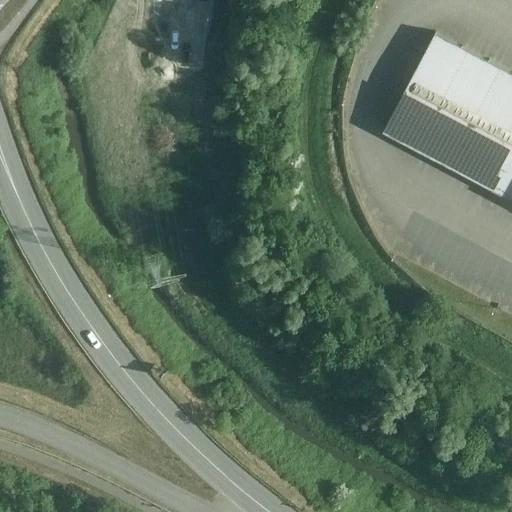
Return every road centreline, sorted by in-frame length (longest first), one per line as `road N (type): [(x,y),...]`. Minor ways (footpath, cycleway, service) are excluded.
road 1 (secondary): [(273,511),(192,444),(120,365),(72,296),(0,149)]
road 2 (secondary): [(0,417),(198,511)]
